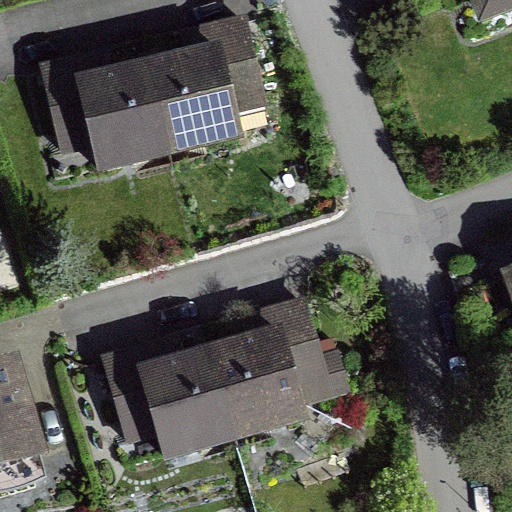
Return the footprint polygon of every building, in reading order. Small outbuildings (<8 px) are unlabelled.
[(146,61),(170,162),(241,146),(239,135),(267,128),(263,109),(268,108),(246,15),(178,31),(183,53),(146,61)] [(170,162),(146,61),(111,70),(106,48),(38,64),(61,160),(67,159),(69,170),(94,164),(98,179),(170,162)] [(252,169),(244,179),(248,190),(260,192),(268,183),(264,171),(252,169)] [(284,180),(270,180),(263,192),(270,204),(284,204),(291,192),(284,180)] [(247,344),(210,355),(173,366),(169,354),(167,346),(110,363),(128,424),(153,416),(167,463),(306,421),(304,414),(295,383),(325,374),(304,306),(250,322),(256,341),(247,344)] [(0,370),(0,465),(39,453),(12,366),(0,370)]
